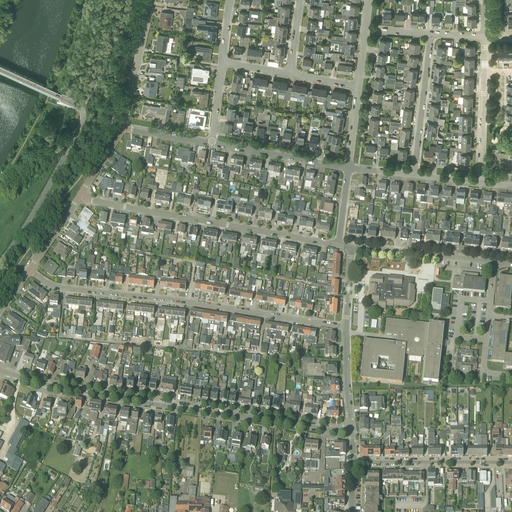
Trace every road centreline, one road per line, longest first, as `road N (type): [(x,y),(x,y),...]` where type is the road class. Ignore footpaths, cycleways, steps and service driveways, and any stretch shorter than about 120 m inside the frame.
road 1 (tertiary): [(351,430),(77,391),(0,370)]
road 2 (residential): [(345,327),(64,285),(28,269)]
road 3 (tertiary): [(0,264),(82,117),(80,108),(0,69)]
road 4 (residential): [(337,244),(76,196)]
road 5 (residential): [(511,462),(350,462)]
road 6 (residential): [(479,182),(486,36)]
road 7 (residential): [(413,175),(431,34)]
road 8 (residential): [(493,263),(352,247)]
road 9 (residential): [(348,168),(211,143)]
road 10 (residential): [(511,375),(482,366),(493,263)]
road 11 (tertiary): [(122,127),(149,0)]
